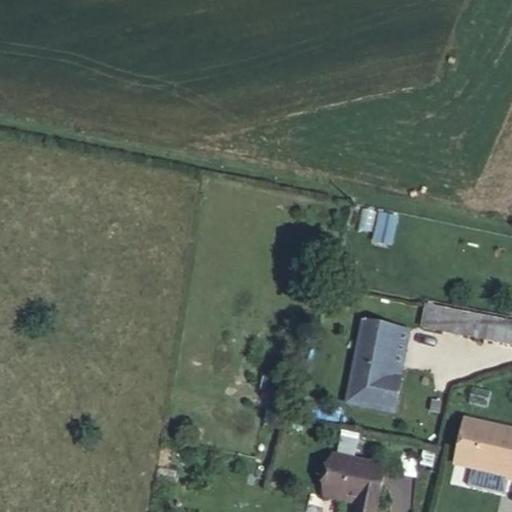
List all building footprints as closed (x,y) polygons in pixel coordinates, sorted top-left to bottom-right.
[(511,324),(511,319),(424,300),(419,317),(509,336),(511,324)] [(391,366),(401,322),(372,316),(355,395),(400,405),(408,370),(391,366)] [(418,326),(401,322),(391,366),(408,370),(418,326)] [(511,482),(511,429),(464,421),(455,472),(511,482)] [(380,511),(390,463),(334,454),(327,495),(361,501),(358,511),(380,511)]
